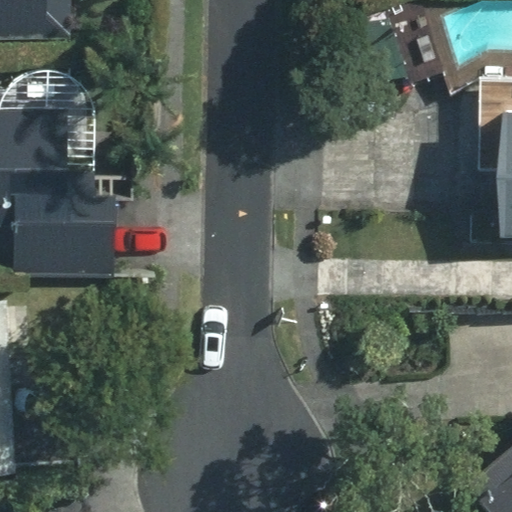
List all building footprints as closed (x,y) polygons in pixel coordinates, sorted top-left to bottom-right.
[(0,0),(0,34),(57,35),(56,0),(0,0)] [(105,189),(59,188),(60,105),(0,104),(0,221),(3,221),(3,266),(105,266),(105,189)] [(511,104),(485,104),(482,225),(511,225),(511,104)] [(0,293),(0,466),(11,466),(0,293)] [(511,511),(511,436),(458,480),(483,511),(511,511)]
